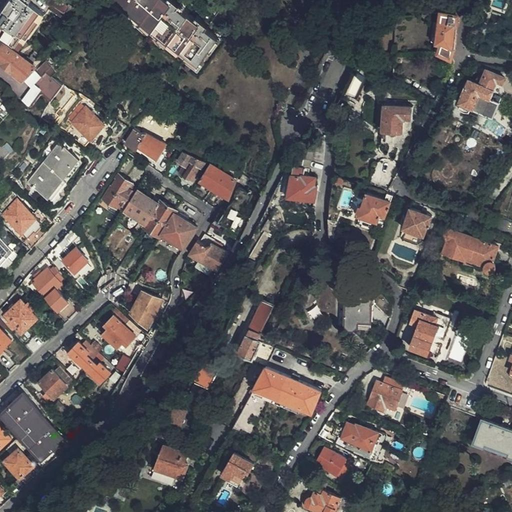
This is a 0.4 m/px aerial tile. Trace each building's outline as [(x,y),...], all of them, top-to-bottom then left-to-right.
[(0,20),(23,36),(41,9),(27,0),(10,0),(0,15),(0,20)] [(72,7),(61,0),(48,0),(46,3),(51,6),(49,9),(64,18),(69,12),(72,7)] [(216,37),(165,0),(116,0),(114,3),(197,63),(216,37)] [(491,0),(489,7),(506,11),(508,0),(491,0)] [(80,12),(72,7),(69,12),(76,17),(80,12)] [(446,59),(450,60),(451,56),(453,47),(457,17),(438,15),(434,52),(430,52),(429,58),(444,62),(446,59)] [(43,87),(54,94),(60,85),(64,80),(55,73),(53,71),(47,68),(44,72),(39,68),(35,65),(35,64),(33,62),(7,45),(2,42),(0,44),(0,62),(1,64),(18,74),(24,79),(23,82),(19,87),(16,91),(20,95),(27,100),(29,101),(30,101),(32,100),(33,99),(38,93),(43,87)] [(468,77),(458,103),(470,108),(487,114),(492,116),(498,100),(499,96),(493,94),(492,94),(491,93),(493,88),(492,87),(495,79),(500,81),(502,76),(486,69),(482,78),(479,77),(478,78),(477,79),(477,80),(468,77)] [(470,108),(458,103),(454,101),(448,119),(452,120),(503,140),(507,130),(511,131),(511,123),(492,116),(487,114),(470,108)] [(411,120),(412,105),(382,104),(381,132),(401,132),(401,119),(411,120)] [(72,126),(67,134),(71,137),(86,145),(89,141),(101,121),(95,117),(81,107),(69,124),(72,126)] [(0,140),(12,127),(0,115),(0,140)] [(160,140),(149,134),(143,132),(135,129),(129,138),(130,139),(127,144),(136,149),(137,148),(145,153),(155,159),(166,143),(160,140)] [(300,167),(310,168),(311,159),(313,144),(305,143),(299,141),(298,148),(294,166),(300,167)] [(72,188),(79,176),(70,169),(78,158),(65,148),(64,149),(58,144),(44,164),(63,178),(62,180),(72,188)] [(190,182),(203,163),(182,152),(176,162),(179,164),(181,166),(177,174),(181,177),(179,179),(185,182),(187,180),(190,182)] [(57,187),(68,195),(72,188),(62,180),(63,178),(44,164),(29,183),(34,187),(34,188),(47,198),(57,187)] [(211,187),(229,198),(233,185),(236,180),(214,166),(209,164),(208,166),(199,179),(203,181),(211,187)] [(308,176),(310,168),(300,167),(294,166),(293,176),(289,196),(296,198),(314,200),(316,186),(314,186),(316,177),(308,176)] [(133,193),(136,187),(128,182),(128,181),(119,175),(113,184),(104,198),(104,199),(112,204),(113,202),(123,209),(133,193)] [(142,191),(136,187),(133,193),(123,209),(140,220),(145,223),(149,217),(159,202),(155,199),(142,191)] [(214,222),(212,223),(215,225),(232,236),(242,217),(253,195),(238,188),(237,191),(233,201),(232,202),(228,205),(226,208),(223,206),(218,214),(214,222)] [(393,195),(387,193),(384,198),(366,192),(359,213),(378,219),(381,213),(386,214),(388,206),(393,195)] [(41,221),(18,198),(4,212),(28,235),(41,221)] [(175,210),(160,200),(159,202),(149,217),(145,223),(145,225),(149,228),(146,233),(152,237),(155,232),(159,235),(161,233),(172,216),(174,212),(175,210)] [(405,229),(420,234),(423,235),(426,227),(431,216),(409,208),(408,209),(406,208),(403,215),(406,216),(402,227),(405,229)] [(189,239),(197,227),(174,212),(172,216),(161,233),(183,247),(189,239)] [(338,238),(341,228),(342,223),(327,217),(327,220),(329,232),(329,237),(333,243),(336,247),(338,238)] [(0,263),(8,255),(14,250),(8,245),(14,238),(2,226),(0,228),(0,263)] [(416,244),(420,234),(405,229),(401,239),(416,244)] [(442,253),(463,261),(464,259),(483,266),(484,269),(486,271),(488,271),(490,271),(492,270),(493,268),(492,265),(491,262),(494,252),(496,247),(482,241),(454,231),(451,230),(448,230),(445,232),(444,233),(443,236),(443,238),(444,240),(446,241),(444,247),(442,253)] [(195,245),(189,253),(215,270),(226,253),(212,243),(214,240),(205,234),(200,242),(197,240),(195,245)] [(75,271),(87,259),(76,247),(63,259),(75,271)] [(17,252),(14,250),(8,255),(11,258),(17,252)] [(8,255),(0,263),(0,264),(5,269),(6,269),(14,260),(19,255),(17,252),(11,258),(8,255)] [(105,268),(105,274),(113,272),(113,259),(103,259),(105,268)] [(464,259),(463,261),(462,264),(477,270),(479,269),(480,269),(481,268),(482,267),(483,266),(464,259)] [(18,262),(14,260),(6,269),(7,274),(18,262)] [(60,282),(47,268),(41,273),(38,269),(34,273),(37,276),(34,279),(47,294),(60,282)] [(134,281),(141,286),(144,283),(148,275),(141,271),(134,281)] [(407,288),(411,276),(403,272),(398,285),(399,285),(407,288)] [(154,312),(160,299),(155,297),(141,290),(140,294),(133,309),(131,314),(135,318),(146,327),(154,312)] [(344,319),(344,325),(346,325),(349,329),(354,328),(356,325),(371,325),(372,308),(372,295),(358,294),(348,294),(348,298),(346,298),(344,319)] [(15,305),(33,322),(39,314),(33,308),(34,306),(28,301),(27,303),(22,298),(15,305)] [(239,353),(253,360),(262,342),(260,341),(264,334),(263,333),(272,313),(275,307),(262,301),(250,325),(237,352),(239,353)] [(67,318),(77,308),(71,302),(61,311),(67,318)] [(336,302),(310,303),(311,323),(326,322),(326,312),(336,311),(336,302)] [(26,330),(33,322),(15,305),(8,314),(13,319),(12,321),(17,326),(19,324),(26,330)] [(435,332),(439,322),(440,317),(430,313),(416,308),(411,321),(418,325),(414,336),(411,345),(428,352),(430,349),(432,350),(435,344),(438,334),(435,332)] [(112,340),(124,326),(120,322),(121,321),(114,314),(109,320),(114,326),(107,335),(112,340)] [(13,338),(0,326),(0,353),(5,349),(4,348),(13,338)] [(127,328),(124,326),(112,340),(118,346),(126,337),(129,340),(135,334),(129,327),(127,328)] [(458,331),(449,357),(462,361),(471,336),(458,331)] [(86,368),(93,360),(87,355),(90,352),(79,342),(68,354),(75,360),(77,358),(86,368)] [(253,360),(266,365),(276,347),(268,343),(267,344),(262,342),(253,360)] [(207,387),(219,363),(214,361),(206,357),(205,359),(195,380),(207,387)] [(99,366),(93,360),(86,368),(96,377),(94,378),(100,384),(111,373),(102,363),(99,366)] [(233,427),(250,435),(265,407),(272,394),(283,399),(309,411),(321,390),(318,388),(298,380),(277,370),(266,365),(251,392),(233,427)] [(67,385),(53,369),(41,380),(49,389),(44,394),(50,401),(67,385)] [(386,377),(383,383),(402,390),(404,384),(386,377)] [(402,390),(383,383),(376,380),(367,405),(384,411),(387,402),(397,406),(403,391),(402,390)] [(425,394),(446,401),(446,400),(449,394),(428,387),(425,394)] [(64,438),(25,392),(13,402),(2,412),(41,458),(52,449),(64,438)] [(176,403),(171,419),(184,424),(189,407),(176,403)] [(503,452),(511,455),(511,428),(482,418),(478,430),(473,441),(503,452)] [(360,437),(378,444),(380,438),(381,434),(357,424),(356,426),(344,421),(343,423),(340,429),(360,437)] [(0,448),(10,439),(0,426),(0,448)] [(374,453),(378,444),(360,437),(340,429),(338,436),(349,441),(349,443),(374,453)] [(186,459),(189,451),(164,442),(160,453),(155,466),(179,475),(184,477),(188,467),(184,465),(186,459)] [(7,487),(13,494),(40,470),(19,447),(5,459),(20,477),(7,487)] [(346,459),(338,455),(325,447),(322,453),(319,459),(322,461),(321,463),(319,466),(337,476),(346,459)] [(250,473),(255,464),(233,452),(223,471),(222,475),(237,483),(243,486),(250,473)] [(339,502),(340,498),(332,494),(332,492),(333,490),(323,485),(323,484),(311,478),(309,482),(309,483),(310,484),(315,488),(312,497),(309,496),(308,497),(306,503),(307,506),(316,511),(319,511),(334,511),(335,510),(339,502)]
